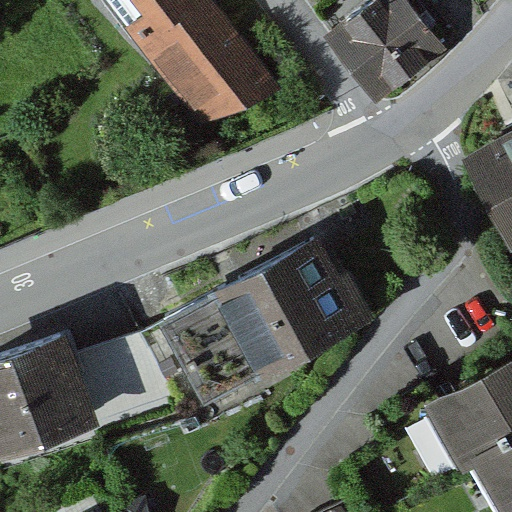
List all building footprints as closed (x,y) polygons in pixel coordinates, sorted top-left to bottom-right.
[(266,81),(205,0),(111,0),(132,28),(140,23),(184,81),(167,95),(184,116),(266,81)] [(407,0),(372,0),(331,31),(376,91),(440,43),(407,0)] [(511,135),(474,155),(511,227),(511,135)] [(314,238),(166,317),(207,393),(365,308),(347,275),(337,281),(314,238)] [(61,334),(0,354),(0,444),(88,415),(61,334)] [(435,397),(407,413),(436,465),(465,449),(471,461),(483,454),(511,437),(511,361),(439,403),(435,397)] [(511,437),(483,454),(511,504),(511,437)]
